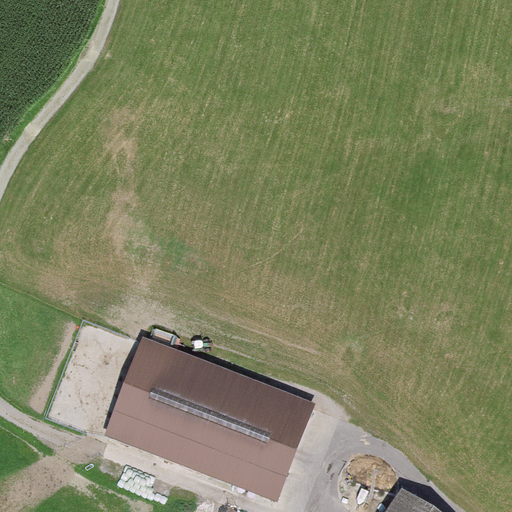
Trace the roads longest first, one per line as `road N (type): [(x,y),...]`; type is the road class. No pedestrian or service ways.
road 1 (track): [(0,402),(31,426),(253,511)]
road 2 (track): [(119,0),(85,72),(22,146),(0,192)]
road 3 (track): [(307,511),(340,452),(381,448),(451,511)]
